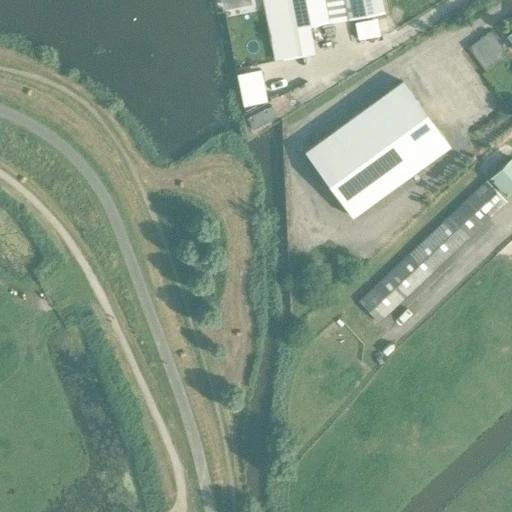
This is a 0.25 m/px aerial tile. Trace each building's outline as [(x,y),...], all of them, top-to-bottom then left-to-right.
[(296,29),(328,23),(328,22),(324,0),(288,0),(290,6),(272,9),(281,59),(301,56),(296,29)] [(382,0),(324,0),(328,22),(384,12),(382,0)] [(485,70),(507,54),(490,31),(468,48),(485,70)] [(352,219),(450,148),(403,83),(305,154),(352,219)] [(506,196),(511,190),(511,157),(511,158),(490,178),(506,196)] [(487,181),(478,189),(359,301),(378,321),(506,202),(487,181)]
